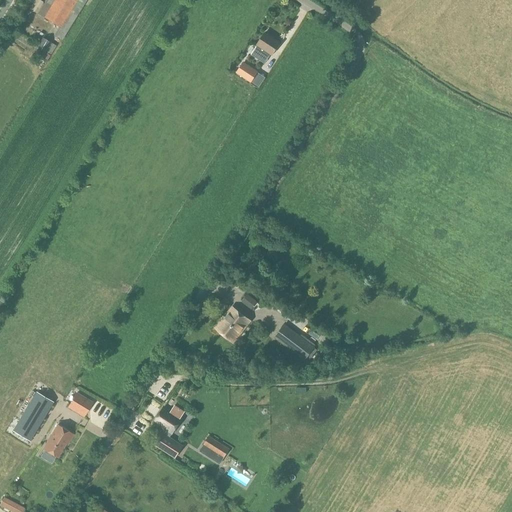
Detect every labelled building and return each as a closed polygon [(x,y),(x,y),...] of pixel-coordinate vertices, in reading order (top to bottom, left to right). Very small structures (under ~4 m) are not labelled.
[(62,39),(85,2),(81,0),(47,0),(45,5),(37,0),(36,0),(31,9),(38,14),(60,27),(55,35),(62,39)] [(279,43),(265,33),(257,45),(258,45),(253,52),(262,58),(263,56),(266,58),(270,53),(272,54),(279,43)] [(44,54),(50,44),(42,39),(36,49),(44,54)] [(244,61),(236,72),(251,82),(252,81),(256,75),(258,72),(259,71),(244,61)] [(251,309),(256,302),(248,295),(242,302),(251,309)] [(232,341),(249,321),(233,308),(217,328),(232,341)] [(308,362),(317,350),(285,325),(276,337),(308,362)] [(36,392),(13,430),(30,441),(53,403),(36,392)] [(23,392),(20,397),(27,401),(29,396),(23,392)] [(83,416),(91,403),(77,394),(69,407),(83,416)] [(171,434),(181,419),(164,407),(154,423),(171,434)] [(74,435),(57,425),(44,448),(58,457),(74,435)] [(180,444),(161,431),(154,442),(173,455),(180,444)] [(224,457),(229,449),(209,436),(203,444),(224,457)] [(0,477),(5,481),(20,453),(11,448),(7,456),(9,457),(0,474),(0,477)] [(235,482),(239,474),(229,469),(225,477),(235,482)] [(13,511),(21,511),(24,507),(4,497),(0,505),(13,511)]
